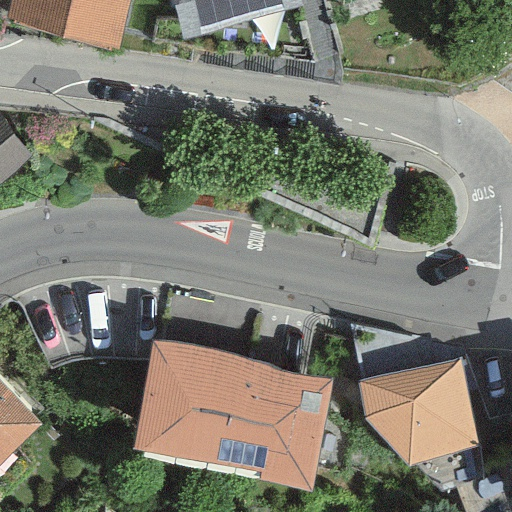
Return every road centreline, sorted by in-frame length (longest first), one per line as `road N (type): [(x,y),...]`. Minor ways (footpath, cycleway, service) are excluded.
road 1 (residential): [(502,303),(496,187),(475,145),(383,108),(172,76),(0,61)]
road 2 (secondary): [(502,303),(434,298),(120,229),(44,240),(0,258)]
